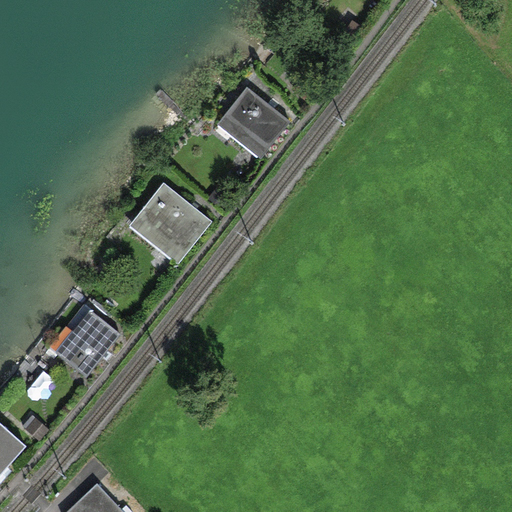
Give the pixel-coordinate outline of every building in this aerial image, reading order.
[(352,46),(364,29),(353,22),(341,38),(352,46)] [(291,124),(247,89),(217,127),(219,128),(258,159),(261,162),(291,124)] [(219,128),(212,137),(251,168),(258,159),(219,128)] [(213,224),(164,185),(129,229),(178,268),(213,224)] [(218,188),(208,200),(225,213),(234,202),(218,188)] [(121,336),(89,311),(55,354),(86,380),(121,336)] [(56,382),(44,372),(29,389),(41,399),(56,382)] [(48,432),(32,417),(22,428),(39,443),(48,432)] [(9,469),(27,449),(0,425),(0,487),(13,473),(9,469)] [(118,511),(94,486),(65,511),(118,511)]
